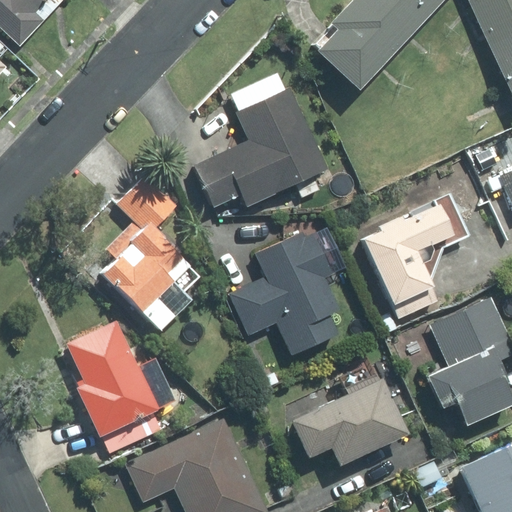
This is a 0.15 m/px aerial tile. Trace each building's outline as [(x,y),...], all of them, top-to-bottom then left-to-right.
[(0,0),(0,16),(18,0),(0,0)] [(511,0),(348,0),(304,46),(353,93),(441,0),(470,0),(511,94),(511,0)] [(322,164),(276,64),(248,77),(257,97),(232,109),(246,139),(189,165),(207,204),(241,188),(247,199),(322,164)] [(511,166),(494,174),(511,213),(511,166)] [(120,275),(101,296),(135,329),(187,273),(165,253),(178,219),(148,191),(120,221),(139,239),(112,268),(120,275)] [(444,247),(424,206),(348,242),(385,322),(423,304),(405,265),(444,247)] [(322,269),(307,235),(248,261),(256,280),(223,295),(243,338),(269,327),(282,357),(328,336),(320,318),(334,312),(321,285),(342,276),(336,262),(322,269)] [(485,300),(424,325),(443,371),(418,382),(434,419),(450,412),(456,426),(511,402),(500,376),(501,339),(485,300)] [(112,341),(95,302),(50,323),(67,361),(56,367),(86,432),(145,405),(137,388),(156,379),(134,331),(112,341)] [(372,381),(280,425),(298,463),(323,452),(331,470),(399,438),(372,381)] [(256,511),(217,424),(116,469),(134,508),(168,493),(176,511),(256,511)] [(511,446),(462,471),(481,511),(506,511),(511,509),(511,446)]
